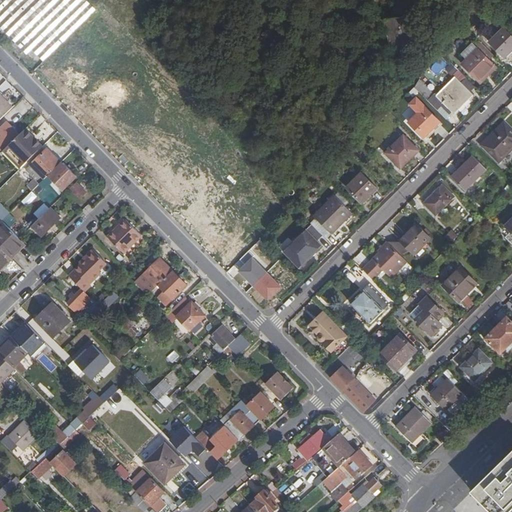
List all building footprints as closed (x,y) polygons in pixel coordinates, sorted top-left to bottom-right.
[(96,11),(85,0),(2,0),(0,2),(0,28),(5,33),(27,56),(32,51),(44,63),(96,11)] [(413,16),(385,21),(390,48),(418,42),(413,16)] [(377,50),(372,24),(359,26),(364,53),(377,50)] [(511,52),(511,35),(505,28),(491,42),(507,58),(511,52)] [(463,54),(469,60),(479,50),(473,44),(463,54)] [(486,47),(481,52),(490,60),(495,55),(486,47)] [(481,52),(479,50),(469,60),(464,65),(480,80),(495,65),(490,60),(481,52)] [(403,51),(397,52),(398,62),(405,61),(403,51)] [(82,53),(58,79),(81,101),(105,75),(82,53)] [(453,74),(460,67),(453,61),(447,69),(453,74)] [(497,67),(495,65),(480,80),(482,83),(497,67)] [(115,115),(133,98),(112,75),(94,92),(115,115)] [(435,95),(419,80),(415,87),(439,111),(443,106),(449,112),(452,110),(455,113),(472,95),(456,79),(439,97),(436,94),(435,95)] [(0,121),(13,108),(0,94),(0,121)] [(441,121),(418,98),(412,105),(420,113),(410,122),(425,137),(441,121)] [(511,151),(511,129),(505,122),(483,144),(501,163),(511,151)] [(0,148),(3,152),(5,150),(10,145),(20,135),(8,123),(0,129),(0,148)] [(10,145),(27,163),(44,147),(27,129),(20,135),(10,145)] [(405,135),(387,153),(403,168),(420,151),(405,135)] [(5,150),(22,168),(27,163),(10,145),(5,150)] [(32,166),(45,180),(56,169),(57,168),(61,164),(48,150),(32,166)] [(487,169),(475,156),(454,177),(466,189),(487,169)] [(222,215),(211,225),(187,200),(209,178),(187,157),(151,192),(213,254),(237,231),(222,215)] [(58,169),(57,168),(56,169),(45,180),(41,184),(45,188),(53,181),(63,191),(77,176),(64,163),(58,169)] [(32,166),(28,170),(41,184),(45,180),(32,166)] [(378,189),(363,174),(349,189),(364,203),(378,189)] [(78,184),(71,190),(79,199),(86,193),(78,184)] [(452,200),(441,189),(426,203),(437,214),(452,200)] [(336,197),(314,218),(332,235),(339,228),(338,227),(344,221),(345,222),(354,214),(336,197)] [(0,203),(0,218),(3,221),(10,214),(0,203)] [(61,218),(51,208),(33,226),(42,235),(61,218)] [(243,215),(246,223),(255,219),(251,212),(243,215)] [(143,236),(128,220),(109,237),(125,254),(143,236)] [(425,230),(418,223),(401,239),(412,250),(415,253),(429,239),(432,236),(430,235),(425,230)] [(16,237),(17,235),(5,224),(0,228),(0,246),(10,256),(22,244),(16,237)] [(323,245),(321,243),(318,241),(324,236),(313,225),(286,252),(301,268),(323,245)] [(453,242),(459,234),(453,228),(446,236),(453,242)] [(401,239),(387,241),(389,242),(401,254),(412,250),(401,239)] [(431,241),(429,239),(415,253),(417,255),(421,255),(428,248),(431,241)] [(401,254),(389,242),(379,252),(381,253),(364,269),(375,280),(385,269),(393,277),(409,262),(401,254)] [(0,270),(12,258),(10,256),(0,246),(0,270)] [(82,264),(69,276),(82,289),(85,292),(92,286),(90,284),(101,273),(100,270),(107,263),(94,250),(85,258),(87,259),(82,264)] [(137,282),(149,294),(159,285),(173,271),(160,258),(153,265),(151,263),(148,266),(151,268),(137,282)] [(473,276),(477,272),(468,264),(464,269),(473,276)] [(479,282),(463,268),(446,286),(461,301),(479,282)] [(173,271),(159,285),(165,291),(161,295),(169,303),(173,299),(187,285),(173,271)] [(270,303),(287,286),(271,271),(254,288),(270,303)] [(390,304),(371,284),(353,303),(372,323),(390,304)] [(403,307),(410,314),(430,296),(423,288),(415,295),(403,307)] [(77,313),(92,299),(85,292),(82,289),(68,303),(77,313)] [(116,301),(110,295),(99,306),(105,312),(116,301)] [(172,322),(177,317),(190,331),(191,330),(195,334),(203,326),(199,322),(206,316),(199,308),(201,307),(196,302),(194,303),(192,301),(190,303),(184,297),(166,316),(172,322)] [(444,313),(428,297),(411,314),(433,336),(443,325),(437,320),(444,313)] [(104,313),(95,303),(89,309),(98,319),(104,313)] [(74,325),(58,309),(42,325),(58,341),(74,325)] [(329,314),(326,312),(312,326),(314,328),(329,314)] [(503,353),(511,344),(511,316),(508,313),(485,336),(503,353)] [(351,336),(329,314),(314,328),(322,336),(321,336),(321,337),(321,338),(321,339),(321,340),(322,340),(322,341),(323,341),(324,341),(325,341),(326,341),(327,341),(328,342),(326,344),(334,352),(351,336)] [(130,328),(123,320),(118,325),(125,333),(130,328)] [(144,338),(150,333),(138,322),(133,327),(144,338)] [(31,355),(45,341),(27,324),(13,337),(27,351),(31,355)] [(212,336),(225,350),(228,346),(235,339),(223,326),(212,336)] [(250,344),(240,334),(235,339),(228,346),(238,356),(250,344)] [(402,334),(382,354),(399,370),(418,350),(402,334)] [(13,337),(0,349),(0,352),(12,365),(27,351),(13,337)] [(97,342),(77,361),(95,380),(115,361),(97,342)] [(127,345),(115,357),(120,361),(131,350),(127,345)] [(477,380),(494,363),(481,350),(463,367),(477,380)] [(0,352),(0,381),(1,382),(7,377),(15,368),(12,365),(0,352)] [(359,375),(376,394),(389,382),(371,363),(359,375)] [(195,393),(215,372),(209,366),(189,386),(195,393)] [(344,367),(333,378),(365,412),(377,400),(344,367)] [(139,371),(134,376),(140,381),(145,376),(139,371)] [(175,384),(179,377),(171,372),(167,379),(175,384)] [(278,373),(266,385),(281,400),(293,388),(278,373)] [(443,375),(436,382),(441,387),(447,379),(443,375)] [(9,380),(7,377),(1,382),(4,385),(9,380)] [(172,388),(164,379),(151,392),(167,408),(173,402),(166,394),(172,388)] [(448,410),(465,393),(450,379),(433,396),(448,410)] [(111,389),(101,399),(106,403),(115,394),(111,389)] [(250,394),(243,401),(261,419),(275,406),(263,392),(255,399),(250,394)] [(239,439),(261,419),(243,401),(242,400),(234,408),(239,413),(226,426),(239,439)] [(462,417),(473,408),(469,403),(458,412),(462,417)] [(420,434),(433,422),(418,407),(398,426),(413,441),(410,444),(416,449),(417,449),(418,449),(419,448),(427,441),(420,434)] [(10,435),(9,436),(3,442),(18,458),(24,452),(41,436),(26,420),(17,428),(10,435)] [(10,435),(17,428),(11,422),(10,424),(9,423),(3,428),(10,435)] [(189,432),(181,425),(174,432),(182,439),(189,432)] [(212,440),(225,428),(222,426),(210,438),(212,440)] [(204,431),(197,438),(211,453),(212,452),(219,459),(238,441),(225,428),(212,440),(210,438),(204,431)] [(65,448),(80,434),(76,430),(62,444),(65,448)] [(306,456),(310,460),(312,458),(330,442),(320,430),(309,441),(303,446),(300,449),(306,456)] [(312,458),(328,476),(344,463),(357,452),(340,433),(330,442),(312,458)] [(58,441),(43,455),(47,458),(62,444),(58,441)] [(185,465),(166,444),(146,462),(166,483),(185,465)] [(372,464),(360,449),(357,452),(344,463),(357,477),(372,464)] [(77,464),(65,451),(53,463),(65,475),(77,464)] [(511,511),(511,451),(472,490),(493,511),(511,511)] [(47,458),(43,455),(37,460),(41,464),(47,458)] [(298,471),(308,462),(304,457),(302,456),(292,465),(298,471)] [(43,471),(39,466),(32,472),(37,477),(43,471)] [(54,472),(43,482),(49,488),(59,477),(54,472)] [(150,505),(165,491),(152,478),(137,491),(150,505)] [(354,494),(365,507),(380,493),(377,489),(382,485),(375,478),(370,482),(369,481),(354,494)] [(11,480),(0,490),(0,497),(3,500),(17,486),(11,480)] [(333,496),(338,502),(350,491),(345,485),(333,496)] [(284,496),(277,489),(273,492),(280,500),(284,496)] [(259,499),(252,505),(257,511),(271,511),(279,506),(265,490),(257,497),(259,499)] [(131,496),(146,511),(157,511),(150,505),(137,491),(131,496)]
